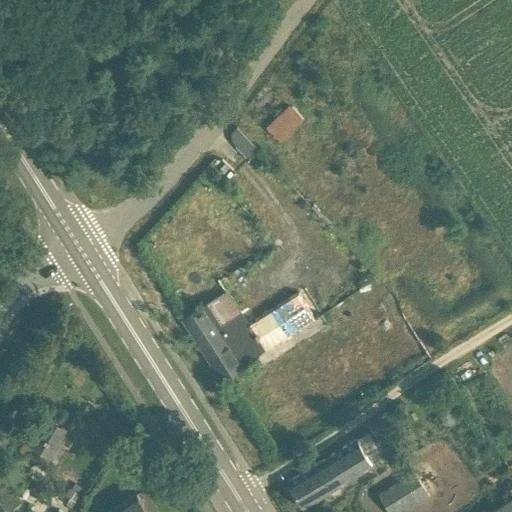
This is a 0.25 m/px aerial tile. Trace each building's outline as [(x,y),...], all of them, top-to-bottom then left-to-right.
[(269,127),(277,136),(280,138),(303,116),(292,105),(269,127)] [(258,151),(238,129),(228,139),(248,160),(258,151)] [(222,317),(210,300),(184,318),(221,377),(262,348),(263,350),(306,323),(289,297),(250,323),(239,306),(222,317)] [(455,420),(455,413),(449,403),(442,400),(436,404),(436,411),(442,421),(449,424),(455,420)] [(18,451),(45,467),(61,440),(69,445),(76,433),(69,429),(70,426),(43,409),(18,451)] [(378,419),(373,422),(375,426),(379,432),(386,428),(382,421),(380,418),(378,419)] [(373,462),(357,437),(287,481),(302,506),(347,478),(355,473),(373,462)] [(378,494),(389,511),(402,511),(430,495),(415,471),(378,494)] [(355,473),(347,478),(351,484),(359,479),(355,473)] [(511,479),(502,485),(510,496),(511,494),(511,479)] [(0,486),(0,511),(13,511),(21,499),(0,486)] [(85,495),(75,489),(66,503),(77,509),(85,495)] [(111,511),(150,511),(137,491),(110,509),(112,511),(111,511)] [(486,511),(511,511),(511,496),(496,507),(496,506),(486,511)]
